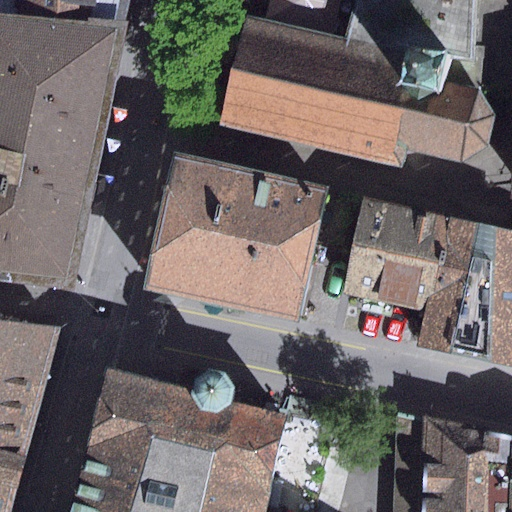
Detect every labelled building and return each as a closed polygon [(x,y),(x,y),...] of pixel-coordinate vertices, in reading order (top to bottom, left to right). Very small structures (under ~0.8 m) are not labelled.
[(128,0),(0,0),(0,16),(116,29),(121,29),(128,0)] [(358,0),(348,41),(405,53),(410,44),(470,55),(475,0),(358,0)] [(511,59),(511,0),(475,0),(470,55),(511,59)] [(0,117),(97,141),(116,29),(0,16),(0,117)] [(246,19),(221,123),(402,169),(407,149),(459,161),(488,145),(496,116),(479,89),(511,93),(511,59),(470,55),(410,44),(405,53),(348,41),(246,19)] [(0,282),(73,292),(97,141),(0,117),(0,282)] [(352,198),(179,159),(153,287),(298,319),(315,243),(341,249),(352,198)] [(425,312),(450,220),(360,199),(342,293),(425,312)] [(511,233),(450,220),(425,312),(416,346),(511,366),(511,233)] [(0,511),(12,511),(61,328),(0,321),(0,511)] [(194,379),(191,391),(126,375),(109,371),(72,506),(96,511),(264,511),(284,413),(232,400),(235,389),(226,374),(209,370),(194,379)] [(504,511),(509,436),(399,415),(394,511),(504,511)]
